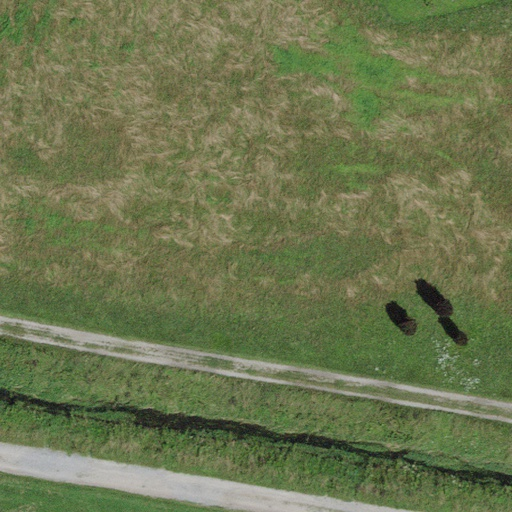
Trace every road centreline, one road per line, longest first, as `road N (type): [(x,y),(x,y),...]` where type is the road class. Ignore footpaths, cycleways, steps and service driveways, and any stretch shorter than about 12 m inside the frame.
road 1 (track): [(0,330),(511,415)]
road 2 (track): [(0,466),(295,511)]
